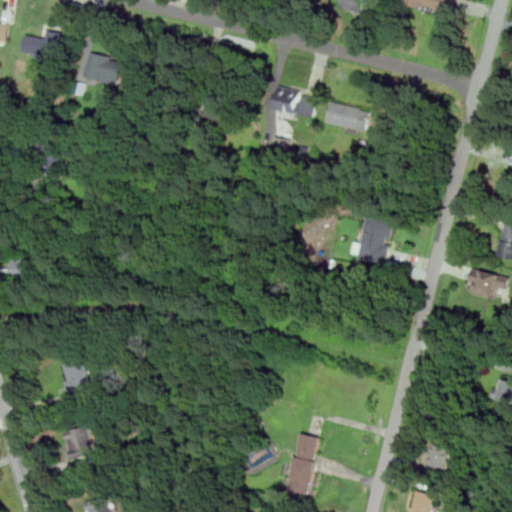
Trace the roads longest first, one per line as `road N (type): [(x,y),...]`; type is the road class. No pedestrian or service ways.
road 1 (residential): [(374,511),(503,0)]
road 2 (residential): [(135,0),(481,86)]
road 3 (residential): [(33,511),(0,382)]
